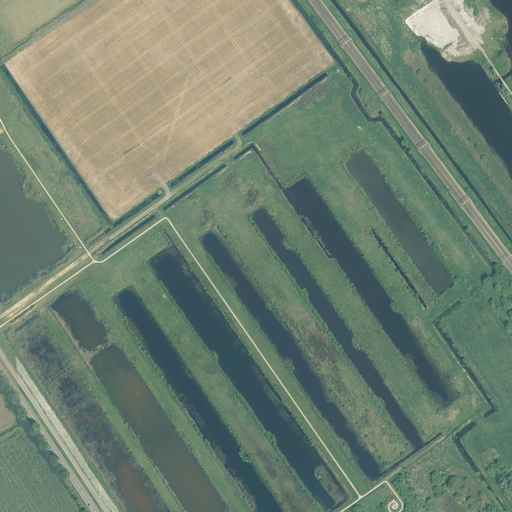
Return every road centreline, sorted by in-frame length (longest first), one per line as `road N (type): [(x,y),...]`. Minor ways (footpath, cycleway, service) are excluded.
road 1 (track): [(0,317),(249,138)]
road 2 (unclassified): [(106,511),(0,351)]
road 3 (secondary): [(95,511),(0,368)]
